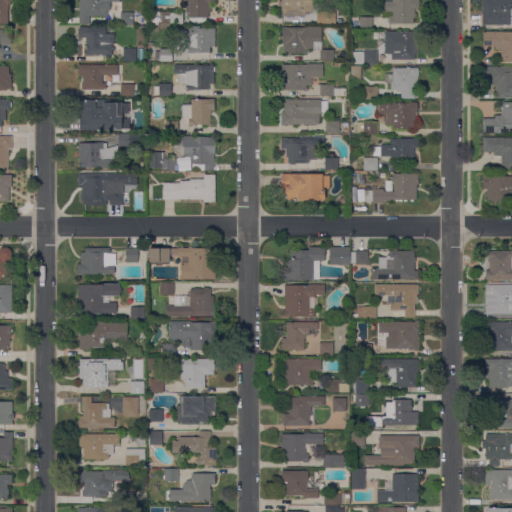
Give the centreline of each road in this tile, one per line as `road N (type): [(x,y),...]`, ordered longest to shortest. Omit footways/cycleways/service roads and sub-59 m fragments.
road 1 (residential): [(511,225),(0,224)]
road 2 (residential): [(44,511),(43,0)]
road 3 (residential): [(247,511),(247,0)]
road 4 (residential): [(449,511),(449,0)]
